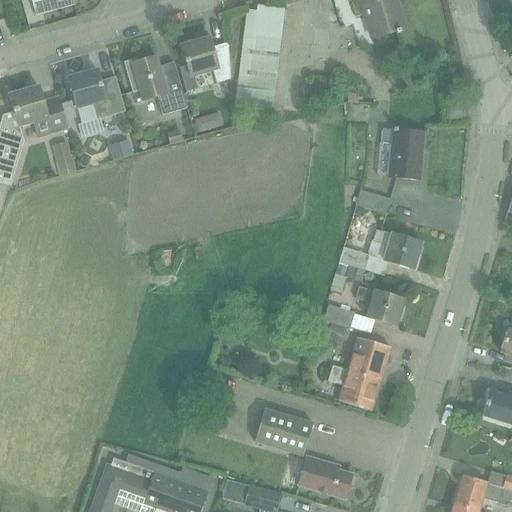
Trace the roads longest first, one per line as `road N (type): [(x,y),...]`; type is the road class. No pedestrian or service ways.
road 1 (tertiary): [(398,511),(477,257),(494,108)]
road 2 (residential): [(133,21),(36,55),(0,58)]
